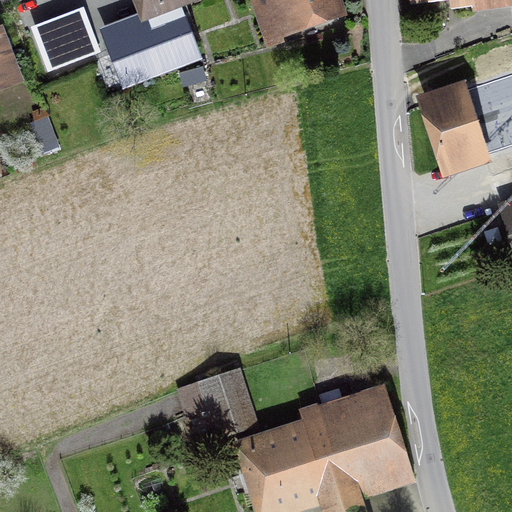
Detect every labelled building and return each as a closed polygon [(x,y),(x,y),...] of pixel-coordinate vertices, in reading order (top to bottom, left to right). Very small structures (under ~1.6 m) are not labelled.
[(143,0),(149,13),(102,31),(121,82),(196,54),(177,2),(182,0),(143,0)] [(336,0),(254,0),(270,41),(342,14),(336,0)] [(419,0),(420,8),(505,0),(419,0)] [(51,69),(98,52),(84,16),(37,34),(51,69)] [(2,25),(0,25),(0,88),(23,80),(2,25)] [(511,69),(425,100),(454,181),(511,161),(511,69)] [(244,374),(182,392),(188,413),(211,407),(220,437),(259,426),(244,374)] [(316,428),(245,449),(263,511),(311,511),(330,507),(331,511),(370,511),(362,485),(411,470),(388,393),(312,415),(316,428)]
